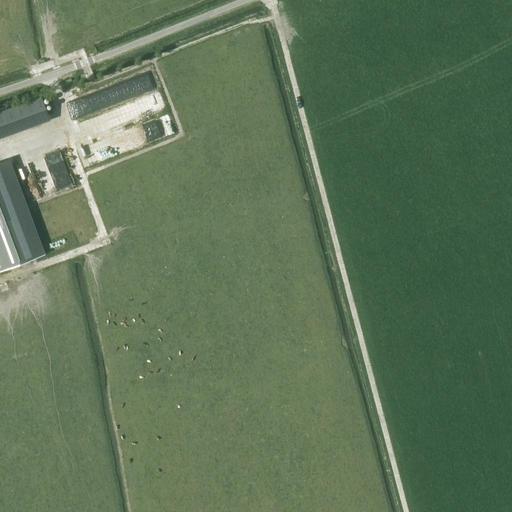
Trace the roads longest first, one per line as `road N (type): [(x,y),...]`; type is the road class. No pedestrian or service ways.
road 1 (track): [(271,0),(405,511)]
road 2 (unclassified): [(0,92),(245,0)]
